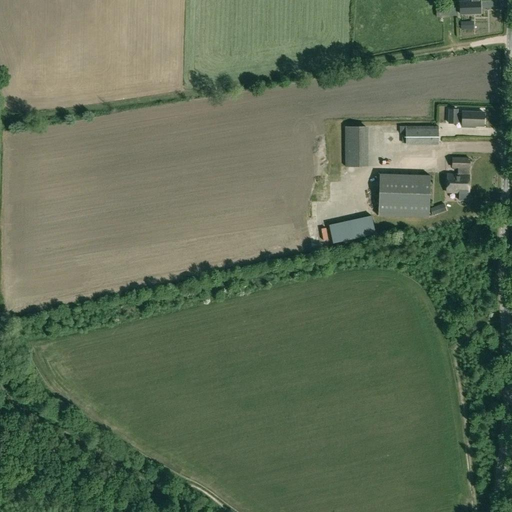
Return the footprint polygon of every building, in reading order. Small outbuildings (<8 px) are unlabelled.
[(471,0),(471,1),(459,1),(459,13),(479,13),(479,0),(471,0)] [(436,17),(449,17),(449,7),(446,7),(446,4),(436,4),(436,17)] [(456,124),(456,123),(461,123),(461,127),(470,128),(470,126),(483,127),(483,113),(462,113),(457,113),(457,110),(449,110),(448,124),(456,124)] [(406,126),(405,145),(438,145),(438,127),(406,126)] [(368,167),(367,127),(345,127),(345,167),(368,167)] [(446,139),(475,140),(475,131),(446,131),(446,139)] [(458,168),(458,175),(447,175),(447,193),(459,193),(459,200),(466,200),(467,193),(468,194),(469,159),(452,159),(452,168),(458,168)] [(430,175),(379,174),(378,216),(429,217),(430,175)] [(430,209),(433,216),(447,210),(444,204),(430,209)] [(333,244),(376,234),(372,215),(328,224),(333,244)] [(317,239),(321,228),(317,227),(313,238),(317,239)]
